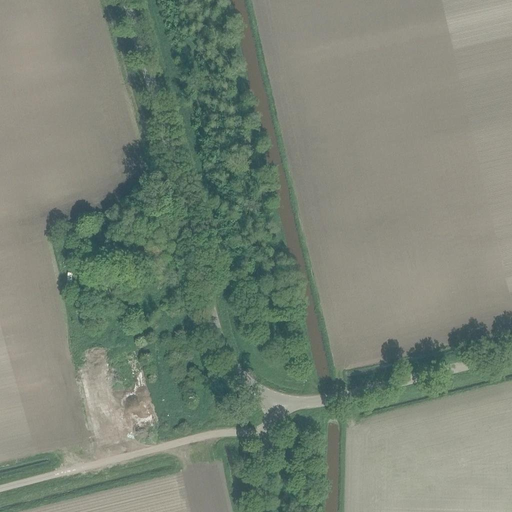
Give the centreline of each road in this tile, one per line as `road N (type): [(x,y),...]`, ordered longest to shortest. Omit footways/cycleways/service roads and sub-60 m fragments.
road 1 (tertiary): [(284,403),(249,389),(221,355),(121,0)]
road 2 (unclassified): [(0,487),(218,432),(265,433)]
road 3 (tertiary): [(511,360),(340,402),(284,403)]
